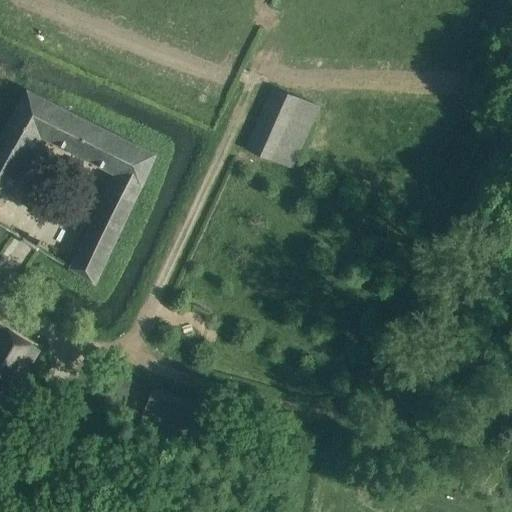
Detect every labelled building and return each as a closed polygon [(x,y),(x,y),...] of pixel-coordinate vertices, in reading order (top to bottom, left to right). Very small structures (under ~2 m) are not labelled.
[(276,88),(258,130),(250,148),(293,166),(300,148),(319,106),(276,88)] [(0,205),(2,204),(39,133),(116,172),(71,268),(95,282),(155,154),(28,90),(0,139),(0,205)] [(0,413),(41,349),(0,323),(0,413)] [(107,371),(102,385),(127,394),(132,379),(107,371)] [(153,387),(142,417),(188,434),(199,404),(153,387)]
